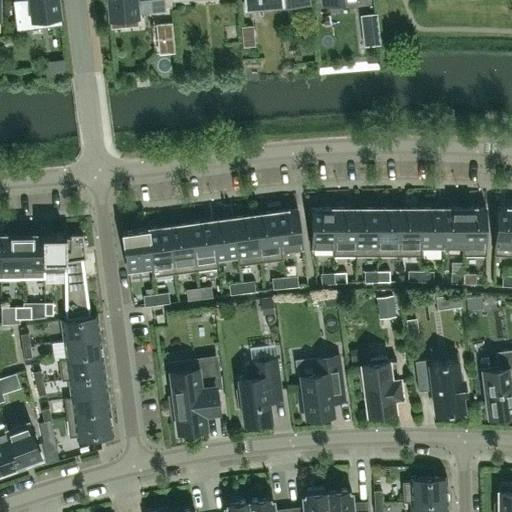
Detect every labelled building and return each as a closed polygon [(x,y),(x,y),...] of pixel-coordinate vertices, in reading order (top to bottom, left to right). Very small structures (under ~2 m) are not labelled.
[(14,0),(18,25),(59,20),(56,0),(14,0)] [(108,0),(110,15),(136,12),(136,9),(163,7),(162,0),(108,0)] [(306,0),(243,0),(244,10),(283,7),(282,0),(288,0),(288,4),(307,2),(306,0)] [(175,52),(172,22),(159,23),(162,54),(175,52)] [(377,33),(362,34),(363,45),(378,43),(380,43),(379,33),(377,33)] [(333,254),(333,206),(311,207),(311,247),(333,247),(333,254)] [(355,254),(355,206),(333,206),(333,254),(355,254)] [(377,254),(377,206),(355,206),(355,254),(377,254)] [(398,254),(398,206),(377,206),(377,254),(398,254)] [(420,254),(420,206),(398,206),(398,254),(420,254)] [(442,247),(442,206),(420,206),(420,254),(421,254),(421,247),(442,247)] [(463,254),(463,206),(442,206),(442,247),(462,247),(462,254),(463,254)] [(486,254),(486,206),(463,206),(463,254),(486,254)] [(511,254),(511,206),(496,206),(493,253),(511,254)] [(298,207),(275,210),(282,257),(281,250),(303,247),(298,207)] [(282,257),(275,210),(253,213),(260,260),(282,257)] [(260,260),(253,213),(232,216),(238,263),(260,260)] [(238,263),(232,216),(210,219),(216,266),(218,266),(217,259),(237,256),(238,263)] [(216,266),(210,219),(188,222),(195,269),(216,266)] [(195,269),(188,222),(167,225),(173,272),(195,269)] [(173,272),(167,225),(145,227),(150,268),(151,267),(152,275),(173,272)] [(150,268),(145,227),(123,230),(125,246),(128,270),(150,268)] [(22,277),(21,233),(1,234),(1,232),(0,231),(0,244),(1,278),(22,277)] [(44,270),(43,233),(43,231),(42,231),(42,233),(21,233),(22,277),(45,277),(44,270)] [(64,270),(64,233),(44,233),(44,231),(43,231),(43,233),(44,270),(64,270)] [(90,315),(82,257),(86,257),(86,255),(84,255),(83,233),(64,233),(64,270),(65,318),(90,315)] [(377,281),(376,270),(364,271),(363,270),(364,282),(377,281)] [(390,270),(376,270),(377,281),(390,281),(390,270)] [(420,282),(420,270),(407,270),(407,282),(420,282)] [(434,270),(420,270),(420,282),(434,282),(434,270)] [(346,271),(333,272),(334,283),(347,282),(346,271)] [(334,283),(333,272),(320,273),(321,284),(334,283)] [(464,284),(463,273),(451,273),(451,284),(464,284)] [(477,273),(463,273),(464,284),(476,284),(477,273)] [(503,286),(511,286),(511,275),(503,274),(503,286)] [(298,275),(284,276),(285,287),(299,286),(298,276),(298,275)] [(285,287),(284,276),(271,277),(272,289),(273,288),(285,287)] [(241,282),(242,292),(255,291),(253,280),(241,282)] [(229,294),(242,292),(241,282),(228,283),(229,294)] [(198,288),(199,298),(212,296),(211,286),(198,288)] [(187,300),(199,298),(198,288),(185,289),(187,300)] [(155,293),(157,304),(169,302),(168,292),(155,293)] [(144,306),(157,304),(155,293),(143,295),(143,297),(144,306)] [(336,293),(323,295),(324,305),(337,303),(336,293)] [(392,294),(376,296),(379,312),(394,310),(392,294)] [(480,294),(466,297),(467,307),(481,305),(480,294)] [(272,296),(260,298),(262,314),(274,312),(272,296)] [(53,314),(53,301),(44,301),(44,314),(53,314)] [(31,317),(31,305),(23,306),(23,318),(31,317)] [(23,318),(23,306),(15,306),(15,318),(23,318)] [(100,334),(97,314),(90,315),(65,318),(61,319),(63,339),(100,334)] [(29,332),(21,333),(22,345),(30,344),(29,332)] [(102,354),(100,334),(63,339),(66,357),(66,358),(102,354)] [(32,355),(30,344),(22,345),(24,356),(32,355)] [(362,347),(349,349),(351,361),(364,359),(362,347)] [(511,400),(511,401),(511,400),(510,391),(511,391),(511,348),(497,350),(497,352),(498,352),(500,366),(483,368),(484,376),(481,377),(483,395),(486,394),(489,412),(494,411),(494,413),(503,412),(503,414),(511,413),(511,400)] [(105,372),(102,354),(66,358),(66,357),(59,358),(61,379),(68,378),(68,377),(105,372)] [(305,410),(306,414),(332,411),(331,399),(343,397),(337,354),(314,358),(315,372),(301,374),(303,395),(299,396),(301,411),(305,410)] [(362,363),(363,370),(358,370),(360,388),(365,387),(368,411),(376,410),(377,413),(394,411),(392,395),(401,394),(396,358),(388,359),(387,355),(369,357),(370,362),(362,363)] [(218,409),(215,387),(215,385),(219,384),(215,357),(196,359),(197,366),(170,370),(173,395),(169,395),(172,416),(176,416),(178,429),(206,425),(204,411),(218,409)] [(465,392),(463,377),(459,378),(457,359),(445,361),(445,360),(440,361),(440,362),(430,363),(430,357),(414,359),(418,389),(432,387),(435,411),(447,409),(447,410),(452,409),(452,408),(463,407),(461,392),(465,392)] [(281,396),(280,389),(276,358),(244,362),(246,376),(238,377),(239,387),(236,388),(238,403),(242,402),(244,421),(271,417),(268,398),(281,396)] [(41,370),(33,372),(36,383),(43,382),(41,370)] [(107,391),(105,372),(68,377),(68,378),(71,395),(71,396),(107,391)] [(46,393),(43,382),(36,383),(38,395),(46,393)] [(110,410),(107,391),(71,396),(71,395),(64,396),(66,416),(110,410)] [(42,408),(44,419),(51,418),(49,406),(42,408)] [(113,432),(110,410),(66,416),(69,436),(76,435),(76,437),(113,432)] [(28,420),(7,427),(7,428),(20,462),(28,459),(29,464),(42,459),(28,420)] [(20,462),(7,428),(7,427),(5,421),(0,422),(0,471),(1,474),(12,470),(11,465),(20,462)] [(58,458),(53,434),(42,436),(46,460),(58,458)] [(403,480),(403,500),(447,498),(446,475),(410,477),(410,480),(403,480)] [(328,511),(326,490),(323,490),(323,485),(306,487),(307,492),(303,492),(304,511),(328,511)] [(367,511),(367,509),(352,510),(351,500),(350,488),(326,490),(328,511),(367,511)] [(375,489),(375,501),(383,500),(383,488),(375,489)] [(511,511),(511,488),(498,488),(498,511),(511,511)] [(274,511),(272,496),(248,499),(249,511),(274,511)] [(448,511),(447,498),(403,500),(411,500),(411,511),(448,511)] [(249,511),(248,499),(224,503),(225,511),(249,511)] [(383,511),(383,500),(375,501),(375,511),(383,511)]
